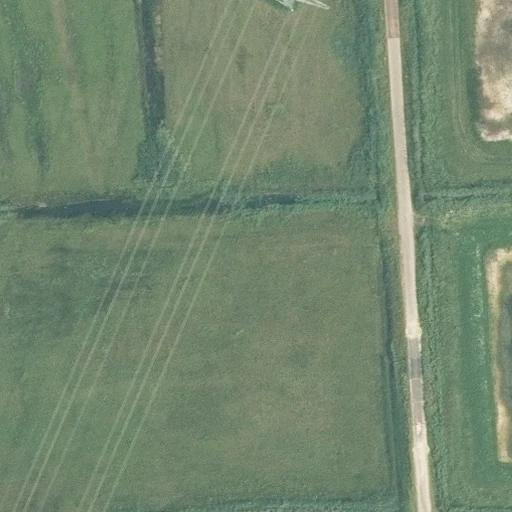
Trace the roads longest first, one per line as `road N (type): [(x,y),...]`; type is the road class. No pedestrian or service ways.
road 1 (track): [(421,511),(388,0)]
road 2 (track): [(0,196),(400,180)]
